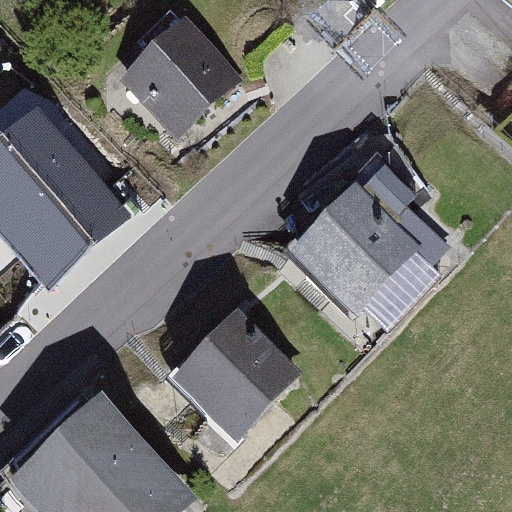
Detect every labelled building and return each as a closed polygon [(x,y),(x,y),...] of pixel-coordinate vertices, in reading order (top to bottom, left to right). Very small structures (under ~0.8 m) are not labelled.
[(196,24),(129,81),(183,145),(251,89),(196,24)] [(54,144),(0,201),(0,210),(65,271),(124,209),(54,144)] [(377,195),(307,262),(369,328),(440,261),(377,195)] [(296,379),(239,324),(175,389),(231,445),(296,379)] [(213,511),(217,509),(109,409),(18,506),(24,511),(213,511)]
